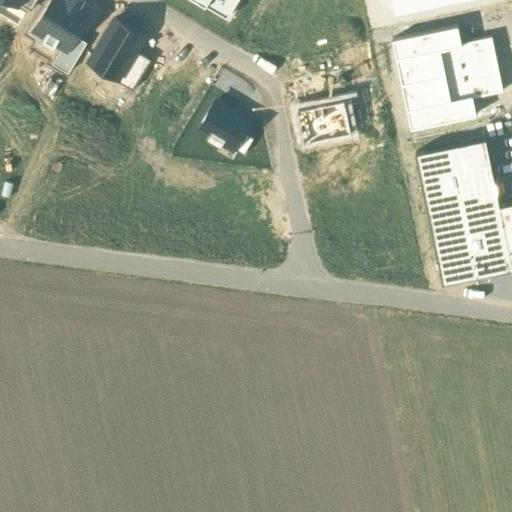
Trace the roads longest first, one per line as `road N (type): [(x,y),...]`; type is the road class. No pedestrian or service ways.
road 1 (residential): [(138,0),(263,74),(306,287)]
road 2 (residential): [(306,287),(0,247)]
road 3 (residential): [(511,313),(306,287)]
